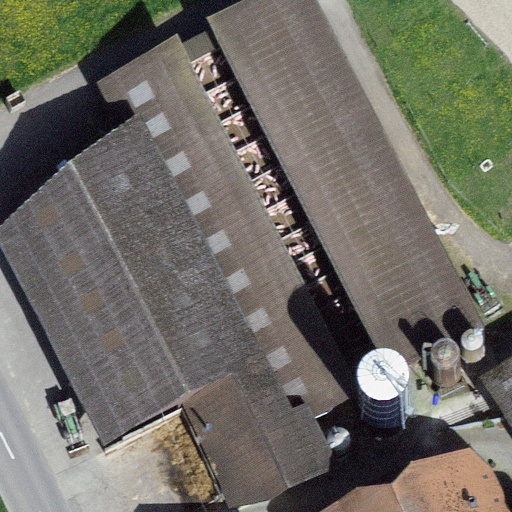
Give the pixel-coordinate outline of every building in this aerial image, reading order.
[(252,366),(186,405),(233,511),(303,474),(287,432),(464,333),(291,0),(285,0),(157,69),(108,100),(128,138),(252,366)] [(252,366),(128,138),(0,246),(106,443),(186,405),(252,366)] [(461,358),(461,361),(462,365),(464,368),(467,370),(470,371),(474,371),(477,369),(480,367),(482,363),(482,360),(481,356),(480,353),(477,351),(474,350),(471,350),(468,350),(465,352),(462,354),(461,358)] [(441,390),(446,390),(451,389),(455,385),(457,381),(458,377),(458,372),(456,367),(452,364),(448,362),(443,361),(438,362),(434,365),(431,368),(429,373),(429,377),(430,382),(433,386),(437,389),(441,390)] [(511,399),(511,372),(499,382),(511,399)] [(378,443),(387,443),(396,439),(403,433),(407,426),(409,416),(407,407),(403,400),(396,394),(388,391),(379,390),(371,392),(364,397),(359,404),(356,412),(356,420),(358,428),(363,435),(370,440),(378,443)] [(511,511),(495,474),(396,511),(511,511)]
